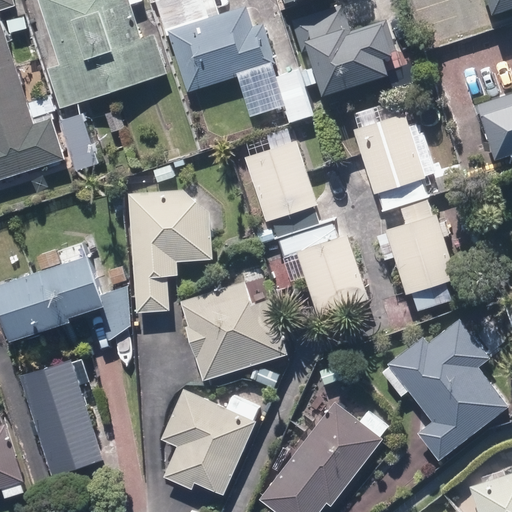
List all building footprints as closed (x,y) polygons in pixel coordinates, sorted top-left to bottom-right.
[(4,8),(24,2),(22,0),(0,0),(0,60),(20,54),(4,8)] [(45,0),(66,63),(54,67),(67,106),(174,71),(161,31),(148,35),(136,0),(45,0)] [(210,0),(162,0),(173,34),(176,32),(195,89),(283,61),(270,21),(258,25),(252,3),(216,15),(210,0)] [(485,0),(482,1),(488,18),(505,11),(500,0),(485,0)] [(399,52),(408,49),(396,17),(357,29),(349,3),(300,19),(310,49),(316,48),(330,92),(404,69),(399,52)] [(0,179),(71,156),(58,116),(42,121),(20,54),(0,60),(0,179)] [(321,112),(306,67),(282,75),(297,120),(321,112)] [(38,99),(43,115),(63,109),(58,93),(38,99)] [(475,94),(447,103),(457,138),(486,129),(475,94)] [(511,98),(495,104),(510,152),(511,151),(511,98)] [(123,103),(111,107),(117,129),(130,125),(123,103)] [(68,117),(85,168),(106,161),(89,110),(68,117)] [(382,190),(432,175),(413,111),(363,126),(382,190)] [(203,124),(210,144),(227,139),(220,119),(203,124)] [(287,233),(328,220),(323,203),(326,202),(305,136),(255,153),(275,217),(278,216),(284,234),(287,233)] [(467,177),(463,161),(440,168),(444,183),(467,177)] [(175,164),(159,169),(162,180),(178,175),(175,164)] [(175,273),(184,272),(183,259),(220,256),(216,210),(190,187),(137,190),(145,309),(178,307),(175,273)] [(445,211),(396,227),(414,290),(464,275),(445,211)] [(306,250),(326,311),(376,296),(356,231),(347,233),(341,216),(328,220),(287,233),(294,254),(306,250)] [(260,227),(265,241),(281,236),(276,222),(260,227)] [(84,312),(119,300),(103,250),(7,280),(25,335),(85,316),(84,312)] [(127,264),(113,269),(118,282),(132,278),(127,264)] [(196,322),(194,322),(211,377),(296,351),(279,297),(261,301),(254,278),(189,299),(196,322)] [(349,307),(331,312),(334,323),(353,318),(349,307)] [(441,419),(427,429),(447,456),(511,406),(511,399),(486,365),(498,356),(467,315),(437,339),(431,333),(396,360),(441,419)] [(61,472),(112,456),(79,354),(28,371),(61,472)] [(342,362),(325,368),(329,381),(346,375),(342,362)] [(262,416),(267,403),(241,391),(236,405),(192,385),(169,434),(185,441),(170,473),(199,485),(202,478),(232,492),(265,418),(262,416)] [(387,434),(391,428),(351,397),(347,403),(342,399),(268,496),(288,511),(322,511),(333,498),(338,502),(389,435),(387,434)] [(0,487),(31,478),(13,421),(0,425),(0,487)] [(511,511),(511,472),(478,484),(486,511),(511,511)]
